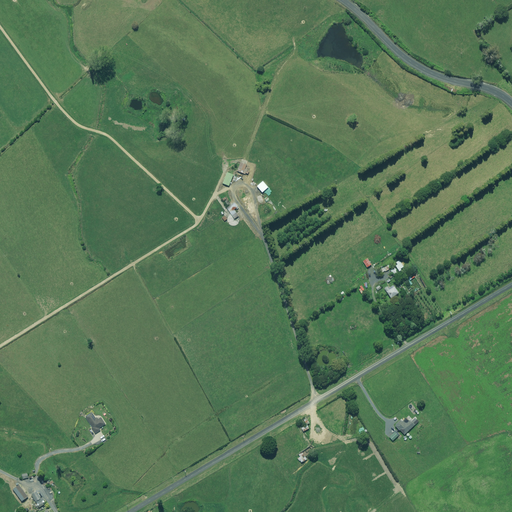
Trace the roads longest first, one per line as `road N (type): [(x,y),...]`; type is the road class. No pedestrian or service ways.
road 1 (unclassified): [(511,285),(132,511)]
road 2 (unclassified): [(341,0),(411,62),(511,104)]
